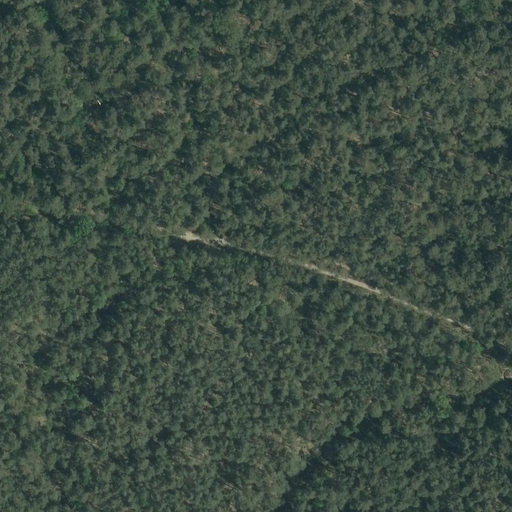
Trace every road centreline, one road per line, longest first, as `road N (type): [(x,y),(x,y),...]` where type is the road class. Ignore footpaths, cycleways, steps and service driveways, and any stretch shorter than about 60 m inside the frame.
road 1 (track): [(0,210),(134,223),(267,255),(457,322),(511,353)]
road 2 (track): [(463,325),(410,289),(314,258),(224,241)]
road 3 (track): [(173,0),(166,17),(193,98),(224,243)]
